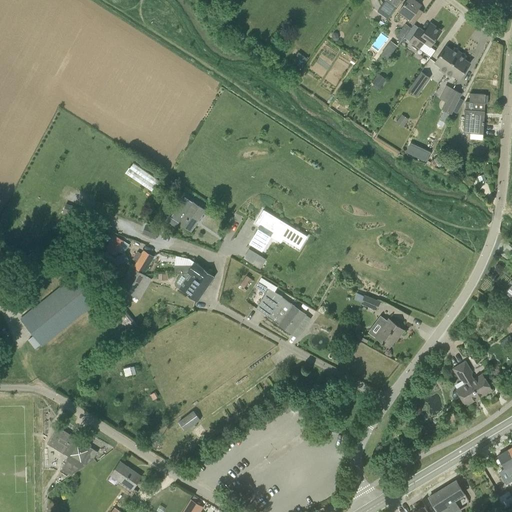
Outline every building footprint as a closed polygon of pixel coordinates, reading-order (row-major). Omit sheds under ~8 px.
[(387,0),(385,0),(382,5),(377,12),(388,19),(401,0),(393,0),(391,3),(387,0)] [(414,25),(423,12),(419,8),(421,4),(415,0),(407,0),(399,11),(406,16),(404,18),(414,25)] [(406,23),(404,26),(398,22),(391,33),(402,41),(412,27),(406,23)] [(423,34),(418,30),(412,39),(421,46),(426,39),(432,44),(442,31),(431,23),(423,34)] [(388,59),(398,46),(391,41),(381,54),(388,59)] [(453,51),(446,47),(435,62),(442,67),(440,69),(445,73),(460,52),(454,49),(453,51)] [(464,59),(466,57),(460,52),(445,73),(453,78),(454,76),(459,79),(470,63),(464,59)] [(431,77),(422,71),(409,90),(417,97),(431,77)] [(380,88),(387,79),(380,74),(373,83),(380,88)] [(453,89),(444,106),(442,109),(444,110),(450,113),(450,114),(461,93),(453,89)] [(486,94),(471,93),(470,102),(466,101),(464,132),(470,133),(470,138),(483,139),(485,103),(487,103),(488,95),(486,95),(486,94)] [(445,123),(450,113),(444,110),(437,124),(443,127),(445,122),(445,123)] [(397,123),(404,127),(409,119),(402,114),(397,123)] [(431,152),(424,148),(419,158),(426,161),(431,152)] [(439,167),(447,161),(443,153),(434,159),(431,160),(434,164),(436,163),(439,167)] [(152,190),(159,180),(132,161),(125,172),(152,190)] [(481,184),(487,181),(483,174),(478,177),(481,184)] [(205,210),(184,196),(171,217),(179,222),(191,230),(205,210)] [(80,219),(104,228),(107,219),(84,211),(80,219)] [(274,231),(299,247),(305,237),(267,214),(261,223),(257,221),(256,222),(261,225),(259,229),(258,228),(257,229),(258,230),(250,242),(262,250),(270,237),(271,237),(271,236),(273,232),(274,231)] [(159,231),(148,226),(145,233),(156,238),(159,231)] [(116,257),(120,251),(123,254),(129,245),(126,243),(112,234),(107,243),(104,241),(101,246),(104,248),(104,249),(116,257)] [(141,273),(146,275),(151,267),(149,266),(154,257),(144,251),(142,253),(138,261),(134,268),(141,273)] [(100,256),(98,258),(102,262),(108,267),(111,270),(116,264),(117,263),(115,261),(114,261),(103,252),(100,256)] [(190,273),(206,285),(213,276),(194,262),(195,262),(190,258),(176,255),(175,266),(175,273),(182,273),(187,273),(188,272),(190,273)] [(259,255),(253,264),(261,269),(267,259),(259,255)] [(134,268),(121,289),(141,299),(152,279),(146,275),(141,273),(134,268)] [(81,271),(21,319),(34,335),(28,340),(35,348),(41,344),(42,346),(101,297),(81,271)] [(176,286),(196,300),(206,285),(190,273),(188,272),(187,273),(182,273),(175,282),(176,286)] [(266,293),(256,308),(278,324),(297,338),(311,319),(282,297),(275,292),(277,288),(261,279),(255,287),(266,293)] [(361,302),(361,304),(376,310),(380,301),(357,293),(354,299),(361,302)] [(119,317),(127,326),(132,322),(124,313),(119,317)] [(375,337),(389,347),(397,336),(399,337),(404,330),(389,319),(375,337)] [(472,372),(465,361),(460,365),(479,397),(492,389),(482,374),(474,379),(471,375),(472,372)] [(461,396),(466,405),(479,397),(460,365),(454,368),(459,377),(463,380),(466,384),(457,389),(457,390),(452,393),(452,395),(454,399),(456,399),(461,396)] [(184,430),(200,420),(194,410),(178,420),(184,430)] [(0,511),(16,511),(62,441),(47,431),(42,438),(22,425),(0,458),(0,511)] [(498,456),(509,475),(510,474),(511,477),(511,456),(508,450),(498,456)] [(141,476),(120,462),(112,474),(133,488),(141,476)] [(464,494),(456,481),(439,492),(451,511),(461,511),(456,504),(453,506),(451,502),(464,494)] [(511,504),(511,496),(509,491),(499,497),(504,508),(511,504)] [(429,498),(437,511),(451,511),(439,492),(429,498)] [(199,511),(204,504),(193,497),(184,511),(199,511)]
